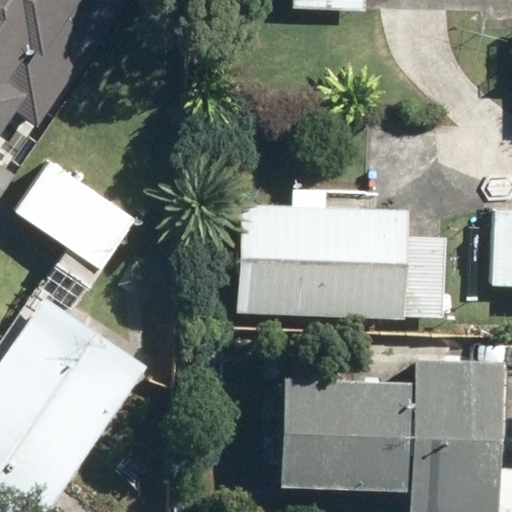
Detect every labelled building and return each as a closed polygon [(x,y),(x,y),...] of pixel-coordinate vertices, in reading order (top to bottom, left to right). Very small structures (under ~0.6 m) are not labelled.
[(0,0),(0,138),(16,113),(46,131),(127,0),(0,0)] [(142,213),(48,152),(12,207),(106,269),(142,213)] [(442,317),(445,235),(412,234),(414,204),(242,196),(237,309),(442,317)] [(511,213),(496,213),(492,283),(511,284),(511,213)] [(0,358),(0,511),(43,511),(149,365),(48,292),(0,358)] [(508,336),(461,335),(461,348),(265,345),(263,467),(285,467),(285,481),(414,483),(413,511),(449,511),(511,511),(511,461),(506,461),(508,336)]
